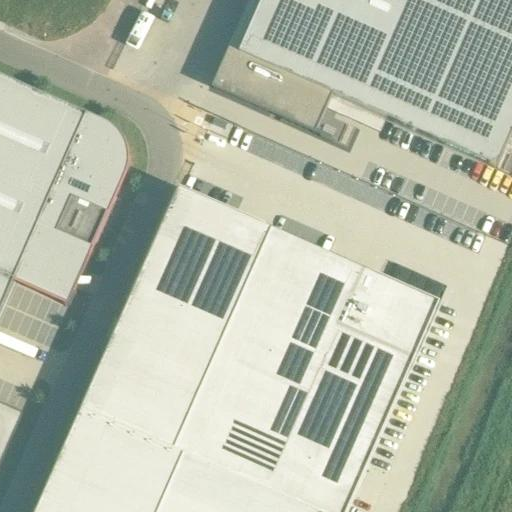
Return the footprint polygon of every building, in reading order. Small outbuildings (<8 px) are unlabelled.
[(230,51),(213,90),(267,114),(270,109),(285,115),(282,121),(316,135),(328,106),(337,110),(341,102),(497,171),(511,136),(511,88),(420,48),(441,0),(264,0),(240,56),(230,51)] [(0,317),(40,229),(53,235),(61,237),(69,238),(77,238),(84,235),(91,232),(97,227),(102,221),(106,214),(121,181),(123,175),(124,168),(124,161),(123,154),(120,148),(116,142),(112,136),(106,132),(100,129),(87,122),(89,118),(0,79),(0,317)] [(348,511),(391,416),(439,308),(330,259),(180,193),(132,302),(38,511),(348,511)] [(105,221),(123,229),(129,216),(111,208),(105,221)] [(49,347),(70,355),(80,328),(58,320),(49,347)] [(74,357),(82,362),(93,342),(84,338),(74,357)] [(42,365),(66,371),(70,356),(45,350),(42,365)]
